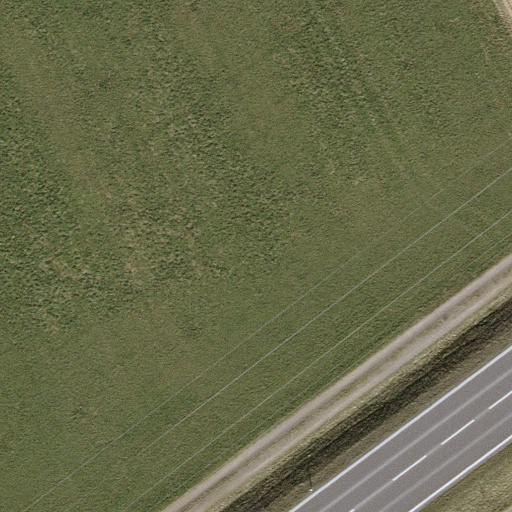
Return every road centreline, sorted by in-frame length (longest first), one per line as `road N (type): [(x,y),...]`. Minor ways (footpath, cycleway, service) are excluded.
road 1 (track): [(511,257),(169,511)]
road 2 (primary): [(349,511),(511,390)]
